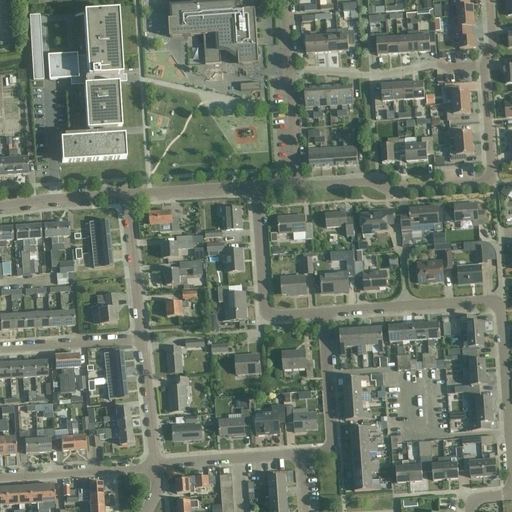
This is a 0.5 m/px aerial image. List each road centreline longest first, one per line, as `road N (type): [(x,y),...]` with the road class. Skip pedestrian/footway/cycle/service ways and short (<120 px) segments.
road 1 (residential): [(296,186),(489,180),(483,65)]
road 2 (residential): [(483,65),(289,71)]
road 3 (residential): [(322,312),(265,315),(256,188)]
road 4 (residential): [(300,454),(330,442),(322,312)]
road 5 (residential): [(0,478),(156,463)]
road 6 (residential): [(141,339),(128,195)]
road 7 (residential): [(156,463),(300,454)]
road 8 (residential): [(511,447),(500,304)]
road 9 (residential): [(0,348),(141,339)]
road 10 (residential): [(0,206),(128,195)]
road 11 (residential): [(128,195),(256,188)]
road 12 (residential): [(156,463),(141,339)]
